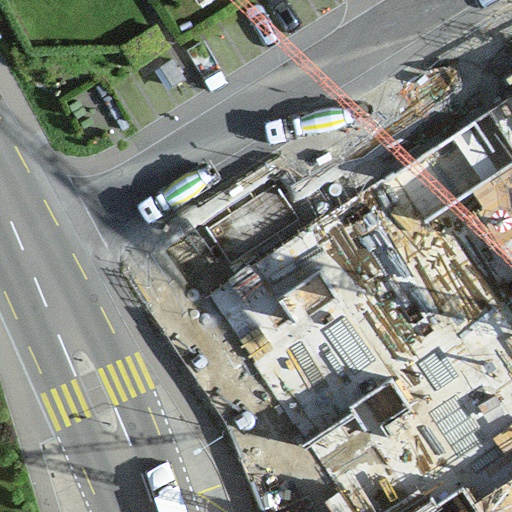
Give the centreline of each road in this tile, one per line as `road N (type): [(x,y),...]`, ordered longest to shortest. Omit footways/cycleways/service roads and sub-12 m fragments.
road 1 (residential): [(449,0),(23,237)]
road 2 (primary): [(147,511),(23,237)]
